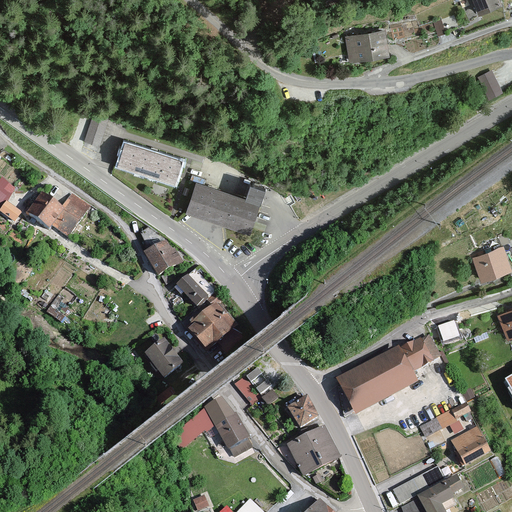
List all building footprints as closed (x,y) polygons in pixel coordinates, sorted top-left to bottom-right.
[(468,0),(476,14),(495,3),(492,0),(468,0)] [(382,33),(345,39),(349,62),(386,56),(382,33)] [(490,97),(505,90),(493,67),(479,74),(490,97)] [(110,118),(95,113),(85,139),(100,145),(110,118)] [(185,160),(127,140),(119,164),(176,183),(185,160)] [(24,211),(8,200),(18,187),(2,175),(0,178),(0,210),(15,222),(24,211)] [(261,204),(198,179),(185,211),(249,236),(261,204)] [(62,209),(42,194),(28,215),(53,233),(57,227),(72,238),(93,209),(73,195),(62,209)] [(183,262),(166,239),(145,255),(162,277),(183,262)] [(511,268),(504,246),(472,258),(481,284),(511,272),(511,268)] [(218,292),(196,270),(177,288),(199,311),(218,292)] [(240,330),(218,303),(186,329),(208,355),(240,330)] [(511,309),(497,316),(508,341),(511,339),(511,309)] [(399,348),(337,379),(357,417),(421,384),(418,378),(444,364),(430,337),(401,352),(399,348)] [(185,365),(164,341),(145,358),(167,382),(185,365)] [(249,373),(261,394),(273,387),(261,366),(249,373)] [(247,375),(236,383),(253,405),(263,397),(247,375)] [(267,404),(280,398),(276,388),(263,394),(267,404)] [(255,449),(223,396),(204,407),(237,460),(255,449)] [(307,398),(289,409),(301,429),(319,417),(307,398)] [(468,401),(453,408),(457,418),(472,411),(468,401)] [(452,425),(456,433),(463,430),(454,409),(421,424),(426,436),(452,425)] [(324,427),(287,447),(305,480),(342,461),(324,427)] [(429,435),(432,444),(455,436),(452,427),(429,435)] [(477,431),(455,444),(469,466),(491,453),(477,431)] [(467,493),(458,476),(418,497),(426,511),(446,511),(443,506),(467,493)] [(402,501),(417,492),(410,482),(395,490),(402,501)] [(200,510),(211,505),(206,494),(195,499),(200,510)] [(221,511),(267,511),(252,497),(237,511),(236,511),(228,504),(221,511)] [(332,511),(321,501),(310,511),(332,511)]
